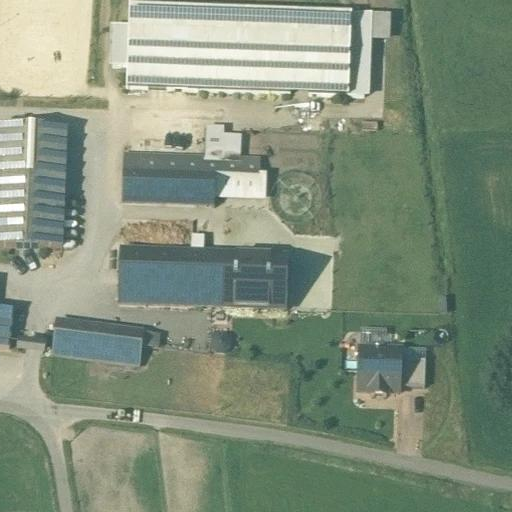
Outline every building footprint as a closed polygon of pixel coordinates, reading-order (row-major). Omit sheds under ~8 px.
[(129,8),(126,91),(368,100),(371,17),(129,8)] [(207,125),(206,159),(240,161),(241,134),(224,133),(224,126),(207,125)] [(66,131),(0,127),(0,248),(61,251),(66,131)] [(206,159),(124,156),(122,205),(214,208),(215,198),(263,200),(264,178),(259,178),(260,161),(240,161),(206,159)] [(209,257),(120,253),(118,307),(207,310),(209,257)] [(287,259),(209,257),(207,310),(285,313),(287,259)] [(14,311),(0,309),(0,350),(9,352),(14,311)] [(143,336),(56,324),(52,358),(139,369),(143,336)] [(400,354),(359,353),(358,396),(370,396),(370,400),(386,400),(387,397),(399,397),(399,391),(400,363),(400,354)] [(425,364),(400,363),(399,391),(424,392),(425,364)]
